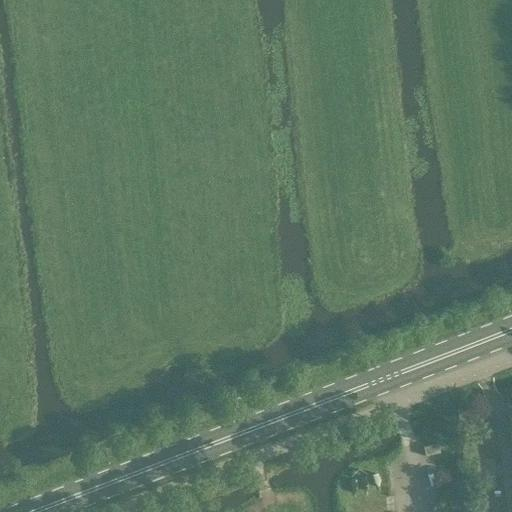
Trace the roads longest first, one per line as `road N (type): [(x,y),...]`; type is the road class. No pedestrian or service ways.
road 1 (primary): [(37,511),(511,330)]
road 2 (unclassified): [(114,511),(511,362)]
